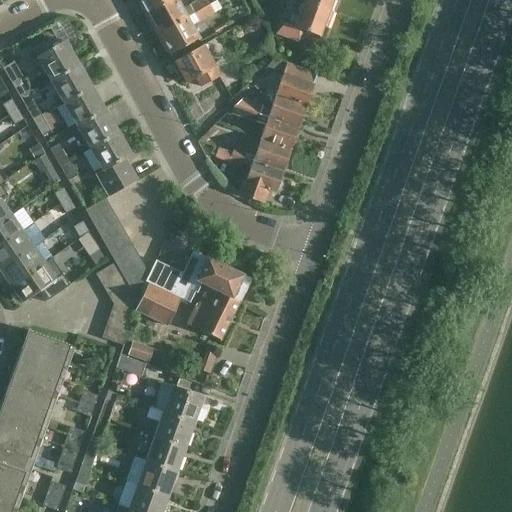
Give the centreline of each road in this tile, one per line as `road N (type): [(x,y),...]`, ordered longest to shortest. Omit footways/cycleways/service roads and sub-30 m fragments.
road 1 (primary): [(316,511),(498,0)]
road 2 (primary): [(454,0),(273,511)]
road 3 (residential): [(311,250),(221,209),(196,184),(91,0)]
road 4 (residential): [(219,511),(311,250)]
road 5 (residential): [(311,250),(399,0)]
